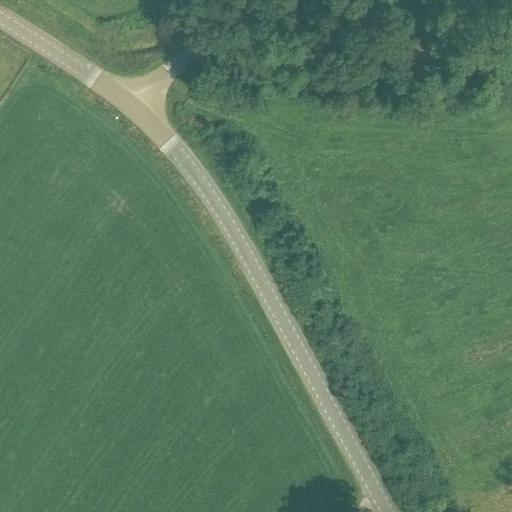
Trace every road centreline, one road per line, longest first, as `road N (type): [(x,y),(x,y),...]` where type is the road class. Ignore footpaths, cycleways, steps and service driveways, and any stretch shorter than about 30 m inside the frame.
road 1 (tertiary): [(388,511),(205,189),(137,110)]
road 2 (unclassified): [(137,110),(188,64),(237,44),(511,58)]
road 3 (tertiary): [(137,110),(0,22)]
